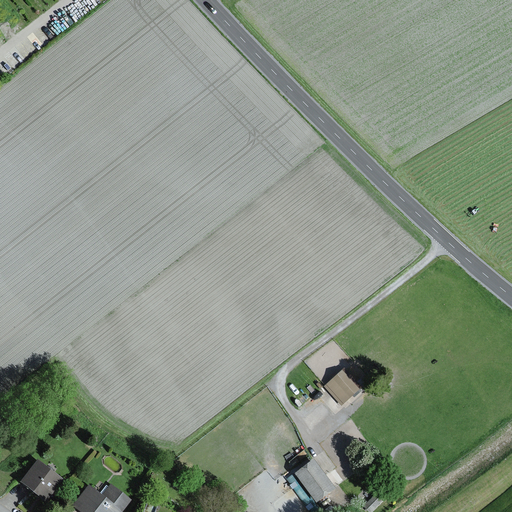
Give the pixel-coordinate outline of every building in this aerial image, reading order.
[(343,369),(323,387),(341,406),(361,388),(343,369)] [(63,482),(36,461),(19,484),(46,504),(63,482)] [(313,461),(294,475),(315,504),(334,490),(313,461)] [(101,497),(87,486),(70,508),(75,511),(122,511),(131,501),(110,485),(101,497)] [(381,488),(362,507),(367,511),(370,511),(388,495),(381,488)]
